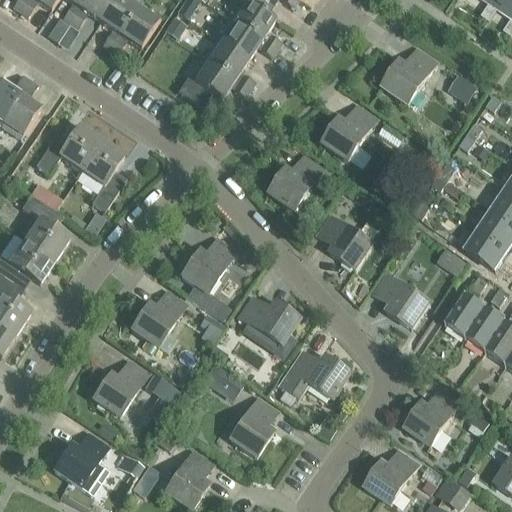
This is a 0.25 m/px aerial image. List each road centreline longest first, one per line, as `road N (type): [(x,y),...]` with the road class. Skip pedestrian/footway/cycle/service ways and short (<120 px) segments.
road 1 (residential): [(303,511),(390,377),(194,167)]
road 2 (residential): [(0,434),(117,244),(194,167)]
road 3 (residential): [(0,35),(194,167)]
road 4 (residential): [(194,167),(342,20)]
